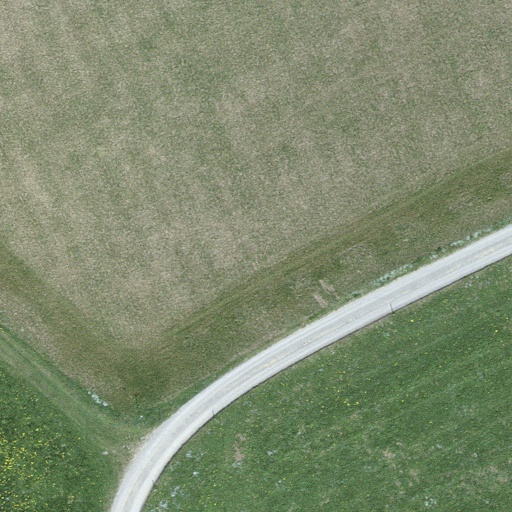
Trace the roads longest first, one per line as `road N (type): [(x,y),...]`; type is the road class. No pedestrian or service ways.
road 1 (track): [(119,507),(147,455),(184,413),(257,364),(511,237)]
road 2 (track): [(0,379),(119,507)]
